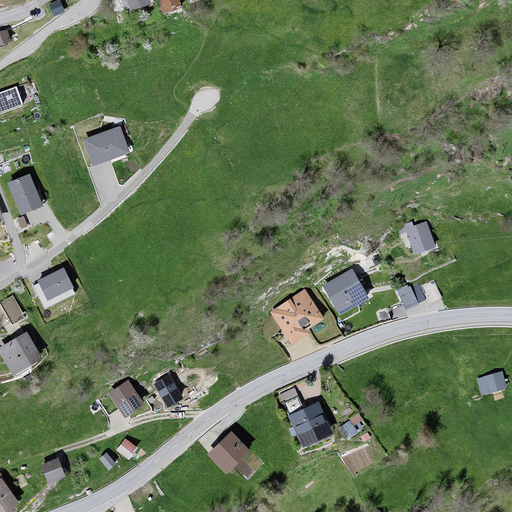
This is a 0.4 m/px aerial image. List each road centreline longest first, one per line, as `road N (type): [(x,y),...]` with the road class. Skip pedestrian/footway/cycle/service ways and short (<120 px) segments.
road 1 (tertiary): [(511,317),(451,316),(267,382),(113,498),(78,511)]
road 2 (unclassified): [(0,284),(91,220),(207,96)]
road 3 (track): [(53,456),(149,419),(220,412)]
